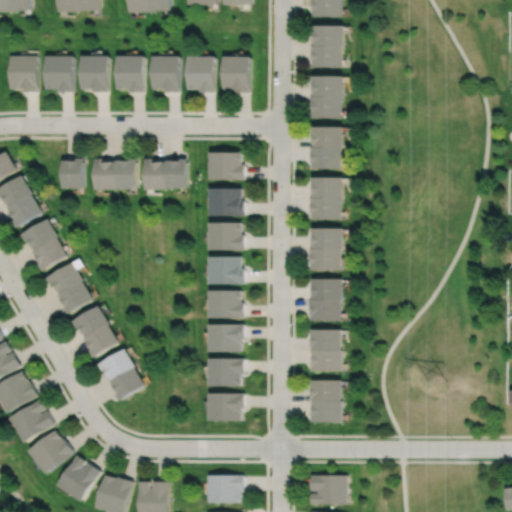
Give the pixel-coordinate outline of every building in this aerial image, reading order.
[(13,0),(0,0),(0,8),(13,9),(13,7),(13,0)] [(82,0),(61,0),(61,8),(82,8),(82,0)] [(82,0),(82,8),(102,8),(102,0),(82,0)] [(151,0),(130,0),(130,10),(151,10),(151,8),(151,0)] [(151,0),(151,8),(172,8),(172,0),(151,0)] [(315,0),(315,14),(344,15),(344,0),(315,0)] [(344,45),(346,45),(346,23),(315,23),(315,31),(317,31),(317,44),(344,45)] [(317,44),(315,44),(315,66),(344,66),(344,45),(317,44)] [(13,53),(13,86),(25,86),(25,89),(40,90),(40,54),(13,53)] [(49,53),(49,86),(61,86),(61,90),(76,90),(76,53),(49,53)] [(85,53),(84,87),(96,87),(96,89),(110,90),(110,54),(85,53)] [(118,54),(118,88),(130,88),(130,91),(146,91),(145,54),(118,54)] [(154,54),(154,88),(166,88),(166,91),(182,91),(181,54),(154,54)] [(190,55),(190,88),(202,88),(202,91),(217,91),(217,55),(190,55)] [(225,55),(225,88),(237,88),(237,91),(253,91),(253,55),(225,55)] [(344,96),(346,96),(346,74),(315,74),(315,82),(316,82),(316,95),(344,96)] [(316,95),(315,95),(315,116),(344,117),(344,96),(316,95)] [(344,146),(346,146),(346,126),(315,125),(315,133),(316,133),(316,146),(344,146)] [(316,146),(315,146),(314,167),(344,168),(344,146),(316,146)] [(10,150),(0,155),(0,180),(20,168),(10,150)] [(212,151),(211,179),(247,179),(247,163),(245,163),(245,151),(212,151)] [(66,159),(65,186),(87,186),(87,157),(80,157),(80,159),(66,159)] [(120,160),(107,160),(107,157),(99,157),(99,188),(120,188),(120,186),(120,160)] [(120,186),(139,186),(139,158),(133,158),(133,159),(120,159),(120,160),(120,186)] [(168,161),(155,161),(155,158),(147,158),(147,189),(168,189),(168,187),(168,161)] [(168,187),(189,187),(189,158),(182,158),(182,160),(168,160),(168,161),(168,187)] [(35,192),(36,192),(25,174),(0,188),(0,190),(3,196),(6,194),(12,206),(35,192)] [(344,198),(345,198),(346,177),(314,176),(314,184),(316,184),(316,197),(344,198)] [(211,187),(211,215),(247,215),(247,200),(244,200),(244,188),(211,187)] [(12,206),(11,206),(18,218),(16,219),(20,225),(45,210),(35,192),(12,206)] [(316,197),(315,197),(314,218),(344,219),(344,198),(316,197)] [(60,236),(62,236),(51,217),(24,233),(28,239),(31,238),(38,249),(60,236)] [(211,222),(211,249),(247,249),(247,234),(244,234),(244,222),(211,222)] [(344,249),(345,249),(345,228),(314,227),(314,235),(316,235),(316,248),(344,249)] [(38,249),(37,250),(43,261),(42,262),(45,269),(71,254),(60,236),(38,249)] [(316,248),(314,248),(314,269),(344,270),(344,249),(316,248)] [(211,256),(211,284),(247,283),(247,268),(244,268),(244,256),(211,256)] [(86,280),(87,279),(76,261),(50,276),(54,283),(57,281),(63,293),(86,280)] [(344,300),(345,300),(345,279),(314,278),(314,286),(316,286),(316,299),(344,300)] [(63,293),(62,294),(69,305),(67,306),(71,313),(96,298),(86,280),(63,293)] [(211,290),(211,318),(247,318),(247,302),(244,302),(244,290),(211,290)] [(316,299),(314,299),(314,321),(344,321),(344,300),(316,299)] [(112,323),(113,323),(102,304),(76,320),(80,327),(83,325),(89,336),(112,323)] [(89,336),(88,337),(90,340),(90,341),(94,348),(93,349),(97,356),(122,342),(112,323),(89,336)] [(211,324),(211,352),(244,352),(244,339),(247,339),(247,324),(211,324)] [(343,351),(343,329),(314,330),(314,351),(316,351),(343,351)] [(0,345),(0,378),(24,365),(16,351),(10,355),(9,352),(15,349),(9,340),(0,345)] [(138,367),(139,366),(128,348),(101,363),(105,370),(108,368),(115,380),(138,367)] [(316,351),(316,364),(314,364),(314,372),(345,372),(345,351),(343,351),(316,351)] [(214,359),(214,386),(244,386),(244,374),(247,373),(247,358),(214,359)] [(115,380),(114,381),(121,392),(119,393),(123,400),(148,385),(138,367),(115,380)] [(0,384),(0,393),(11,413),(41,394),(33,381),(32,381),(25,370),(0,384)] [(344,401),(344,380),(314,380),(314,402),(315,402),(344,401)] [(213,393),(213,420),(244,421),(244,409),(247,409),(247,393),(213,393)] [(13,417),(28,442),(59,424),(50,410),(45,413),(43,411),(49,407),(44,399),(13,417)] [(315,402),(316,415),(314,415),(314,423),(345,423),(345,401),(344,401),(315,402)] [(32,451),(50,474),(78,451),(68,438),(67,439),(59,429),(32,451)] [(81,455),(62,485),(86,501),(106,471),(92,462),(89,468),(86,466),(90,460),(81,455)] [(109,474),(100,504),(125,511),(129,511),(138,481),(122,476),(122,478),(109,474)] [(213,475),(212,503),(244,503),(244,491),(246,491),(246,475),(213,475)] [(313,475),(313,491),(320,491),(320,494),(313,494),(313,505),(349,505),(349,475),(313,475)] [(143,481),(143,511),(173,511),(173,481),(157,481),(157,488),(154,488),(154,481),(143,481)]
